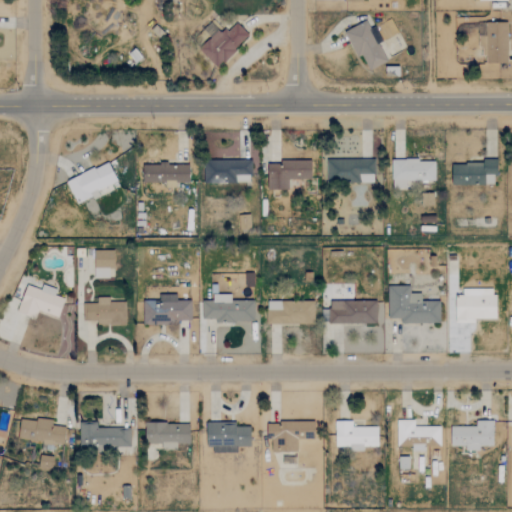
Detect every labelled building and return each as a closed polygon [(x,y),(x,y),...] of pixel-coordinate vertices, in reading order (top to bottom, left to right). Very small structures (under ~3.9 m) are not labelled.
[(387,62),(379,44),(383,42),(375,27),(369,30),(365,21),(344,32),(357,58),(362,56),(369,70),(387,62)] [(218,68),(248,35),(236,23),(227,33),(214,22),(204,32),(210,37),(198,51),(218,68)] [(508,23),(486,23),(485,37),(481,37),(480,56),(487,56),(486,63),(507,64),(508,23)] [(203,183),(250,183),(250,160),(203,161),(203,183)] [(267,190),(288,191),(288,179),(311,180),(311,161),(278,160),(278,165),(267,164),(267,190)] [(327,184),(374,182),(374,160),(326,161),(327,184)] [(406,181),(435,181),(435,160),(392,161),(392,189),(406,189),(406,181)] [(77,205),(99,195),(97,192),(117,182),(107,162),(66,182),(77,205)] [(452,185),(496,185),(496,162),(451,163),(452,185)] [(189,182),(189,164),(142,165),(142,184),(175,184),(175,182),(189,182)] [(250,229),(250,215),(239,215),(239,230),(250,229)] [(114,269),(114,251),(94,250),(93,278),(108,279),(109,269),(114,269)] [(25,285),(17,313),(35,318),(37,311),(59,317),(64,299),(55,296),(57,289),(42,285),(41,290),(25,285)] [(400,324),(440,323),(439,301),(421,301),(421,294),(410,294),(410,286),(387,287),(388,319),(400,319),(400,324)] [(475,324),(475,320),(496,320),(495,289),(463,289),(463,299),(455,299),(455,324),(475,324)] [(191,301),(176,301),(176,295),(159,295),(159,301),(143,301),(143,324),(191,324),(191,301)] [(202,320),(215,319),(215,323),(254,322),(254,300),(231,301),(230,295),(212,295),(212,300),(202,301),(202,320)] [(125,325),(125,302),(109,302),(109,297),(96,298),(97,304),(82,304),(82,321),(96,321),(96,325),(125,325)] [(266,301),(266,324),(313,325),(314,302),(266,301)] [(376,302),(329,301),(328,323),(376,324),(376,302)] [(19,418),(18,440),(42,441),(41,449),(52,450),(53,444),(64,444),(65,427),(52,426),(52,420),(19,418)] [(378,427),(352,426),(352,421),(335,420),(334,446),(349,447),(349,451),(363,451),(363,446),(377,447),(378,427)] [(440,426),(414,427),(414,420),(396,420),(397,446),(411,446),(411,451),(425,451),(425,446),(440,446),(440,426)] [(451,426),(450,446),(465,446),(465,450),(479,450),(479,446),(493,446),(493,421),(475,420),(475,427),(451,426)] [(314,421),(266,423),(267,440),(271,440),(272,452),(297,452),(297,439),(314,439),(314,421)] [(97,422),(79,422),(79,446),(130,445),(130,427),(97,428),(97,422)] [(208,454),(237,453),(237,447),(251,447),(250,426),(236,427),(236,422),(208,422),(208,454)] [(189,444),(189,423),(145,423),(144,442),(162,443),(162,449),(176,449),(176,444),(189,444)] [(38,469),(52,469),(52,456),(39,455),(38,469)]
